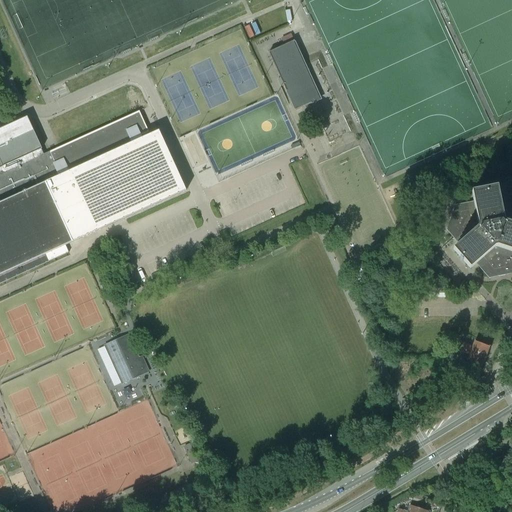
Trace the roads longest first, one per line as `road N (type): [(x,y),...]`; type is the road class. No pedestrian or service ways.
road 1 (secondary): [(511,385),(304,511)]
road 2 (secondary): [(345,511),(511,407)]
